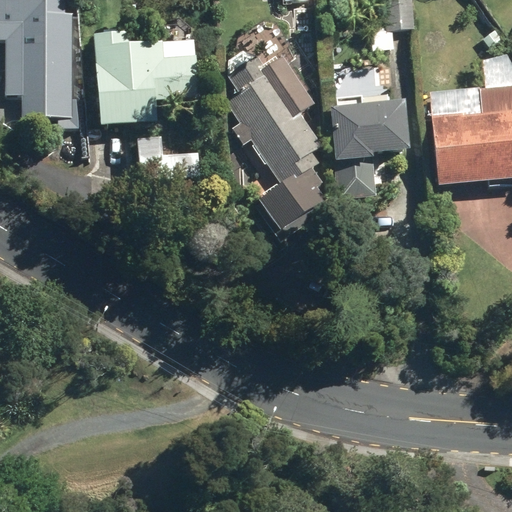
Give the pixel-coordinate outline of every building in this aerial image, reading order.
[(0,0),(0,39),(42,39),(42,0),(0,0)] [(280,1),(280,8),(303,8),(303,0),(277,0),(277,1),(280,1)] [(366,38),(369,72),(395,69),(393,38),(411,36),(407,0),(377,0),(380,27),(375,27),(375,38),(366,38)] [(194,106),(189,49),(125,54),(124,43),(86,46),(94,136),(151,131),(149,110),(194,106)] [(0,48),(0,61),(31,61),(30,49),(0,48)] [(308,113),(277,66),(255,80),(248,69),(222,86),(234,103),(221,111),(234,132),(227,137),(237,152),(245,147),(276,194),(251,211),(276,250),(325,219),(311,196),(317,192),(306,177),(314,172),(307,162),(316,156),(294,121),(308,113)] [(438,68),(422,69),(423,82),(439,81),(438,68)] [(427,124),(432,196),(511,190),(511,93),(474,97),(475,108),(454,109),(455,122),(427,124)] [(332,209),(371,206),(369,167),(402,165),(398,114),(383,116),(382,102),(354,103),(355,118),(325,120),(332,209)] [(168,143),(141,143),(142,181),(204,181),(204,159),(169,159),(168,143)]
